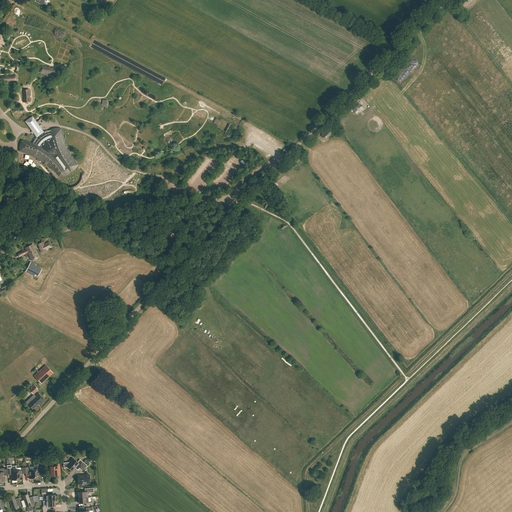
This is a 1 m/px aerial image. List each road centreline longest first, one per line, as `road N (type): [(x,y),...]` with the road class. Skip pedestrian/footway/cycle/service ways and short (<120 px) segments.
road 1 (unclassified): [(0,449),(14,443),(235,201)]
road 2 (unclassified): [(235,201),(446,0)]
road 3 (unclassified): [(0,242),(235,201)]
road 4 (track): [(439,511),(463,451),(511,418)]
